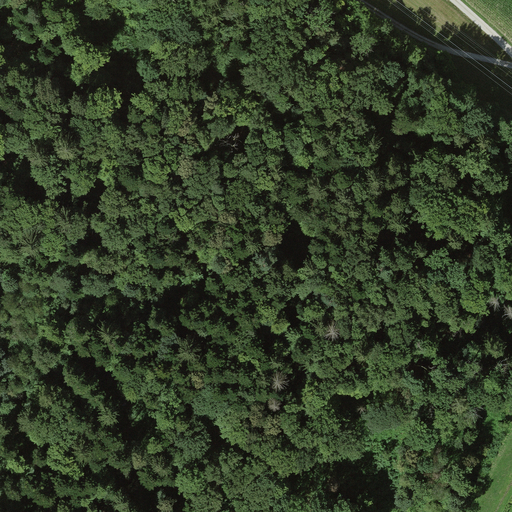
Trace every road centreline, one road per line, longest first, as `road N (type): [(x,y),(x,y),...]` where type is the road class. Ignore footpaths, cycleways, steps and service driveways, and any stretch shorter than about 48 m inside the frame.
road 1 (track): [(170,511),(140,464),(85,251),(66,0)]
road 2 (track): [(351,0),(432,44),(511,67)]
